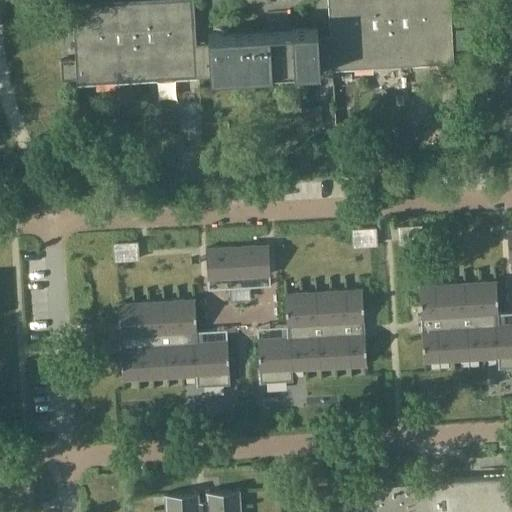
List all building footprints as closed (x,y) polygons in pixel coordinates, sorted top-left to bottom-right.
[(61,80),(76,79),(77,79),(199,72),(199,76),(211,76),(320,70),(320,65),(435,59),(440,70),(454,69),(454,58),(453,49),(466,48),(465,47),(465,29),(464,28),(452,28),(450,0),(381,0),(378,0),(328,0),(331,35),(318,36),(318,27),(290,29),(290,33),(282,33),(281,29),(208,33),(209,42),(196,43),(194,0),(144,0),(145,13),(123,15),(122,0),(93,0),(80,1),(72,1),(75,58),(59,59),(61,80)] [(323,121),(321,104),(307,105),(309,122),(323,121)] [(75,139),(76,163),(88,162),(86,138),(80,139),(75,139)] [(422,225),(399,226),(400,243),(422,242),(422,225)] [(375,228),(352,229),(353,246),(375,244),(375,228)] [(136,242),(114,243),(115,260),(137,259),(136,242)] [(270,275),(268,244),(206,247),(208,278),(270,275)] [(511,322),(499,323),(496,280),(419,285),(423,361),(498,357),(499,367),(511,366),(511,322)] [(362,288),(285,293),(287,336),(257,338),(260,381),(293,379),(292,369),(366,365),(362,288)] [(227,340),(197,341),(195,298),(118,303),(122,379),(197,375),(197,385),(230,383),(227,340)] [(511,511),(509,475),(351,484),(353,511),(511,511)] [(198,491),(164,493),(165,511),(240,511),(240,489),(206,491),(206,500),(199,500),(198,491)]
